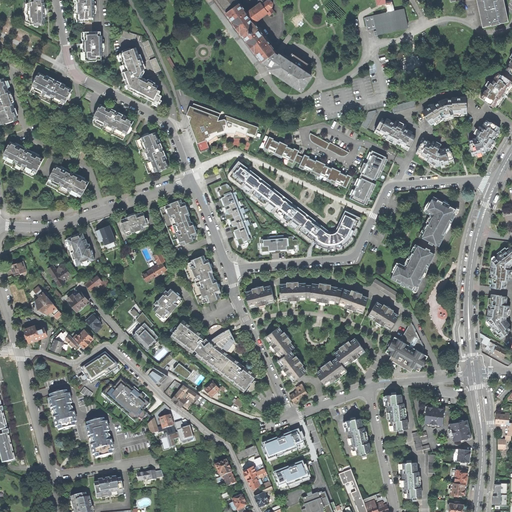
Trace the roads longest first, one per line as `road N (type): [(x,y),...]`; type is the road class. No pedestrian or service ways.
road 1 (residential): [(258,511),(228,445),(112,347),(74,363),(19,352)]
road 2 (residential): [(496,182),(394,186),(352,258),(226,271)]
road 3 (residential): [(58,0),(74,70),(172,127),(194,180)]
road 4 (residential): [(0,225),(51,227),(194,180)]
road 5 (residential): [(474,374),(471,270),(496,182)]
road 6 (residential): [(226,271),(291,413)]
road 7 (residential): [(477,511),(483,442),(474,374)]
road 8 (residential): [(19,352),(52,478)]
road 9 (residential): [(395,511),(368,387)]
